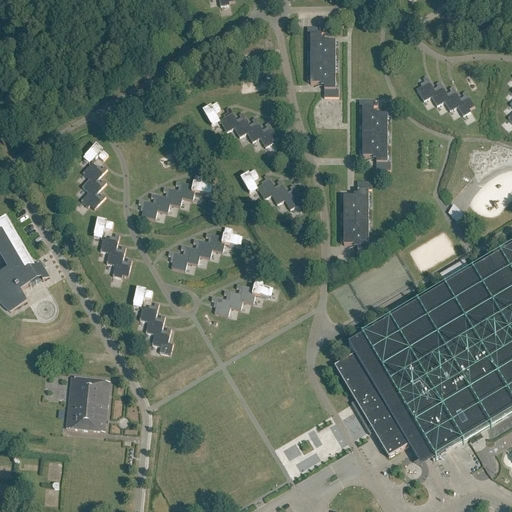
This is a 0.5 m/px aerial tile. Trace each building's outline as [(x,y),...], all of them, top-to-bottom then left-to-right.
[(218,0),(220,9),(229,8),(229,5),(235,4),(234,0),(218,0)] [(322,38),(311,38),(311,86),(324,86),(324,92),(336,92),(336,44),(322,44),(322,38)] [(426,87),(416,92),(424,104),(431,100),(430,97),(435,94),(427,80),(423,82),(426,87)] [(435,94),(430,97),(431,100),(437,109),(444,105),(443,102),(448,99),(440,84),(436,87),(439,91),(435,94)] [(452,96),(448,99),(443,102),(444,105),(450,114),(457,110),(456,107),(461,104),(453,89),(449,91),(452,96)] [(465,101),(461,104),(456,107),(457,110),(463,119),(471,114),(470,112),(475,109),(466,94),(463,96),(465,101)] [(378,103),(359,103),(359,111),(363,111),(363,159),(377,159),(377,166),(377,174),(391,174),(391,165),(388,165),(388,117),(374,117),(374,111),(374,109),(378,109),(378,103)] [(217,106),(203,113),(211,128),(220,123),(219,123),(215,115),(220,112),(217,106)] [(229,118),(219,123),(220,123),(226,135),(234,131),(232,128),(238,125),(230,111),(226,113),(229,118)] [(242,123),(238,125),(232,128),(234,131),(239,141),(247,136),(245,133),(251,130),(243,116),(239,118),(242,123)] [(255,128),(251,130),(245,133),(247,136),(252,146),(260,141),(258,138),(264,135),(256,121),(252,123),(255,128)] [(268,133),(264,135),(258,138),(260,141),(265,151),(274,146),(272,143),(277,141),(269,126),(265,128),(268,133)] [(92,166),(98,159),(103,163),(108,158),(96,147),(85,159),(92,166)] [(83,176),(89,182),(92,180),(96,184),(108,172),(104,169),(101,173),(92,166),(83,176)] [(255,173),(241,181),(249,195),(257,191),(257,190),(252,182),(258,179),(255,173)] [(202,180),(195,178),(193,188),(192,194),(195,194),(195,195),(208,198),(210,188),(201,186),(202,180)] [(257,190),(257,191),(264,203),(272,198),(270,195),(276,192),(268,178),(264,180),(267,185),(257,190)] [(82,190),(88,196),(91,194),(96,198),(107,186),(104,183),(100,187),(96,184),(92,180),(89,182),(82,190)] [(283,201),(289,197),(281,183),(277,185),(280,190),(276,192),(270,195),(272,198),(277,208),(285,204),(283,201)] [(177,184),(176,188),(181,190),(180,194),(179,201),(182,201),(193,204),(195,195),(195,194),(192,194),(193,188),(182,186),(177,184)] [(372,184),(358,184),(358,185),(358,199),(347,199),(344,199),(344,247),(358,247),(358,255),(354,255),(354,261),(372,261),(372,253),(369,253),(369,193),(372,193),(372,184)] [(293,195),(289,197),(283,201),(285,204),(290,213),(298,208),(297,206),(302,203),(294,188),(290,190),(293,195)] [(182,201),(179,201),(180,194),(164,191),(163,195),(169,196),(168,200),(167,207),(170,208),(180,210),(182,201)] [(91,194),(88,196),(81,204),(88,210),(90,208),(94,212),(106,200),(103,197),(99,201),(96,198),(91,194)] [(152,197),(151,201),(157,202),(156,207),(154,213),(157,214),(168,216),(170,208),(167,207),(168,200),(152,197)] [(145,204),(139,203),(139,207),(144,208),(142,219),(156,222),(157,214),(154,213),(156,207),(145,204)] [(464,217),(454,207),(449,216),(456,224),(464,217)] [(6,220),(0,224),(0,255),(9,270),(0,275),(0,303),(1,305),(4,309),(8,312),(11,314),(28,304),(21,293),(42,281),(43,283),(50,280),(41,265),(35,269),(6,220)] [(113,225),(98,222),(94,238),(103,240),(104,240),(103,240),(105,231),(112,232),(113,225)] [(223,240),(222,246),(225,247),(238,250),(240,241),(231,238),(232,232),(225,231),(223,240)] [(207,236),(206,240),(211,242),(210,246),(209,253),(212,253),(223,256),(225,247),(222,246),(223,240),(212,238),(207,236)] [(100,254),(109,256),(110,252),(116,254),(120,238),(116,237),(114,242),(104,240),(103,240),(100,254)] [(194,242),(193,247),(199,248),(198,252),(196,259),(200,259),(210,262),(212,253),(209,253),(210,246),(200,244),(194,242)] [(107,266),(115,268),(116,265),(122,266),(126,250),(122,249),(121,255),(116,254),(110,252),(109,256),(107,266)] [(182,249),(181,253),(187,254),(185,258),(184,265),(187,266),(198,268),(200,259),(196,259),(198,252),(182,249)] [(511,250),(470,276),(449,289),(349,348),(355,358),(335,370),(355,404),(351,406),(370,437),(374,435),(389,461),(421,442),(433,463),(511,416),(511,250)] [(187,266),(184,265),(185,258),(175,256),(169,255),(169,259),(174,260),(172,271),(185,274),(187,266)] [(116,265),(115,268),(113,279),(122,281),(123,278),(128,279),(132,263),(128,262),(127,267),(122,266),(116,265)] [(470,273),(464,264),(441,278),(447,287),(447,286),(449,289),(470,276),(469,274),(470,273)] [(263,283),(256,281),(254,291),(253,297),(255,298),(269,301),(271,292),(262,290),(263,283)] [(254,291),(237,287),(236,291),(242,293),(241,297),(240,304),(243,305),(253,307),(255,298),(253,297),(254,291)] [(153,294),(137,291),(134,307),(143,309),(145,300),(151,301),(153,294)] [(243,305),(240,304),(241,297),(225,294),(224,298),(230,299),(229,304),(227,310),(230,311),(241,313),(243,305)] [(227,310),(229,304),(212,300),(211,304),(217,305),(215,316),(228,319),(230,311),(227,310)] [(156,323),(159,307),(155,306),(154,311),(143,309),(140,323),(148,325),(149,322),(156,323)] [(160,324),(156,323),(149,322),(148,325),(146,335),(154,337),(155,334),(162,335),(165,319),(162,318),(160,324)] [(154,337),(152,348),(161,350),(160,356),(171,358),(173,349),(168,348),(172,332),(168,331),(166,336),(162,335),(155,334),(154,337)] [(110,385),(72,381),(67,431),(105,435),(110,385)]
